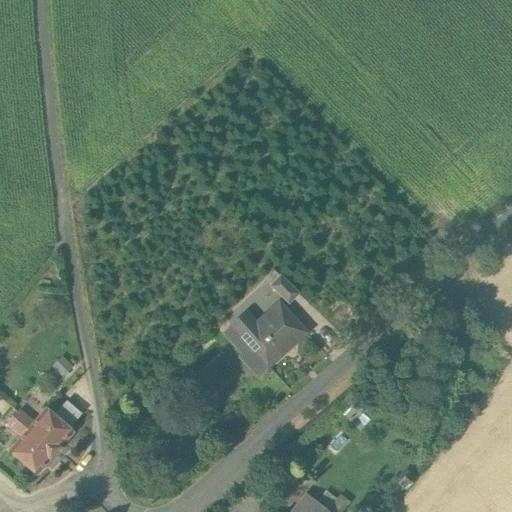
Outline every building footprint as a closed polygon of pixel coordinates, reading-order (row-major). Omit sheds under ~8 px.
[(298,294),(280,277),(271,286),(289,303),(298,294)] [(279,304),(255,325),(245,313),(230,326),(268,367),(286,351),(285,350),(305,332),(279,304)] [(55,417),(46,409),(34,423),(27,431),(55,454),(73,433),(68,429),(80,415),(67,403),(55,417)] [(34,423),(19,410),(12,418),(27,431),(34,423)] [(27,431),(12,418),(6,425),(21,438),(27,431)] [(55,454),(27,431),(21,438),(9,452),(37,475),(55,454)] [(145,451),(132,461),(144,477),(157,468),(145,451)] [(328,511),(305,494),(291,511),(328,511)] [(340,496),(328,511),(342,511),(349,503),(340,496)]
